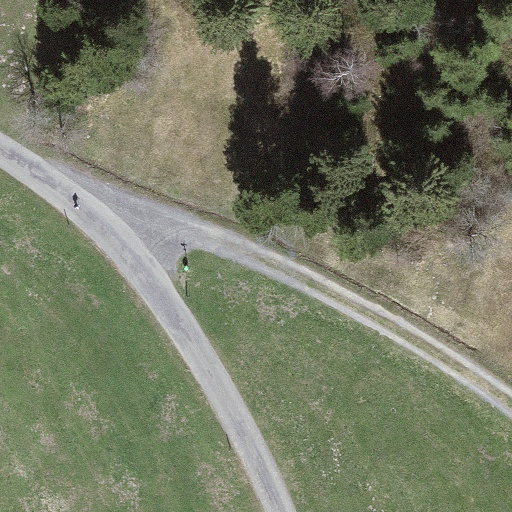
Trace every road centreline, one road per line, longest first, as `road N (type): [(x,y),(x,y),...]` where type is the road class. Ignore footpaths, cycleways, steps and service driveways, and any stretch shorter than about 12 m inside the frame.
road 1 (track): [(511,404),(377,314),(192,231),(94,213)]
road 2 (track): [(94,213),(186,328),(278,511)]
